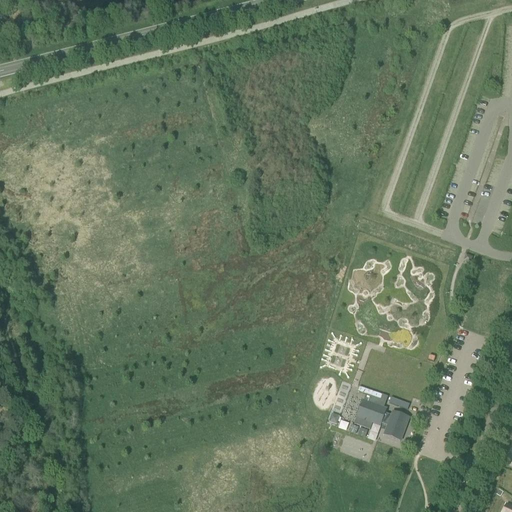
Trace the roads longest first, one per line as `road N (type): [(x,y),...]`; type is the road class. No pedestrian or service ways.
road 1 (secondary): [(277,0),(0,70)]
road 2 (track): [(0,310),(54,511)]
road 3 (unclassified): [(458,511),(511,362)]
